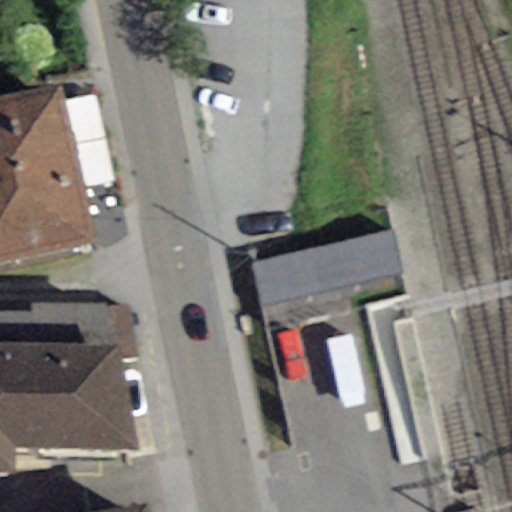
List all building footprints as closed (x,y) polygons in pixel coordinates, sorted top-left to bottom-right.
[(0,263),(94,244),(59,84),(0,96),(0,263)] [(229,278),(266,454),(400,427),(364,250),(229,278)] [(34,314),(0,313),(0,346),(38,346),(114,350),(107,308),(107,305),(32,304),(34,314)] [(114,350),(117,361),(139,356),(127,304),(107,308),(114,350)] [(39,450),(38,346),(0,346),(0,475),(15,475),(15,451),(39,450)] [(114,350),(38,346),(39,450),(138,449),(117,361),(114,350)] [(93,511),(150,511),(149,502),(93,511)]
